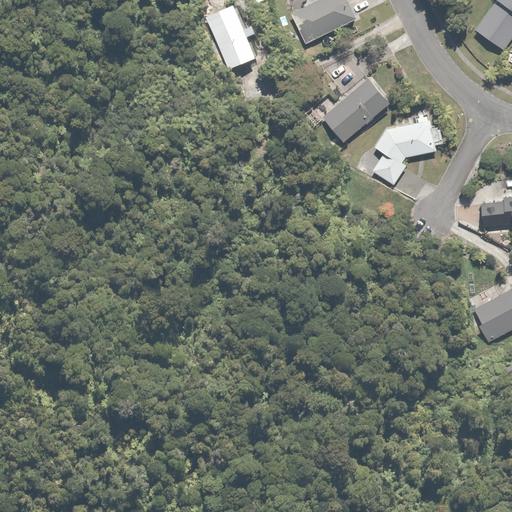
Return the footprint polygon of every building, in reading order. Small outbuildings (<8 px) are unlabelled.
[(309,0),(304,3),(306,7),(293,14),(308,45),(361,19),(352,0),(309,0)] [(511,0),(497,0),(476,29),(506,51),(511,41),(511,0)] [(239,11),(210,23),(230,69),(258,57),(239,11)] [(373,78),(324,117),(345,143),(394,104),(373,78)] [(377,146),(385,153),(374,171),(395,184),(407,165),(403,162),(407,157),(438,150),(437,142),(442,140),(439,127),(435,128),(434,121),(426,123),(425,116),(416,118),(417,123),(389,129),(377,146)] [(484,202),(485,224),(511,221),(511,197),(506,198),(506,201),(484,202)] [(511,290),(475,310),(482,325),(481,326),(490,343),(511,331),(511,290)]
